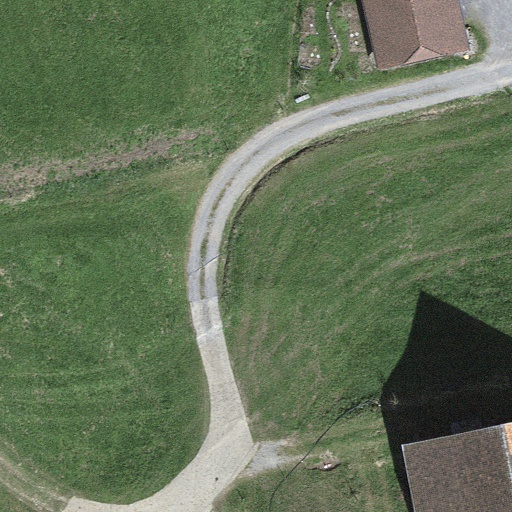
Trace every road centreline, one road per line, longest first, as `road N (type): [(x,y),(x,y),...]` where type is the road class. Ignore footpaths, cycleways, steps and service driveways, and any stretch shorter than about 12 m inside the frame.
road 1 (track): [(188,511),(246,451),(242,371),(221,257),(252,164),(328,108),(511,73)]
road 2 (track): [(0,442),(104,501),(164,511)]
